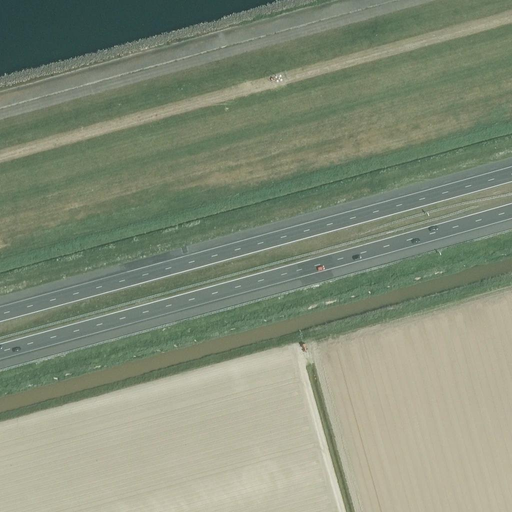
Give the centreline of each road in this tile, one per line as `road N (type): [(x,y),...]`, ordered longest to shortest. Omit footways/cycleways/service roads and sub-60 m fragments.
road 1 (motorway): [(0,352),(511,211)]
road 2 (track): [(0,155),(511,15)]
road 3 (motorway): [(511,174),(0,314)]
